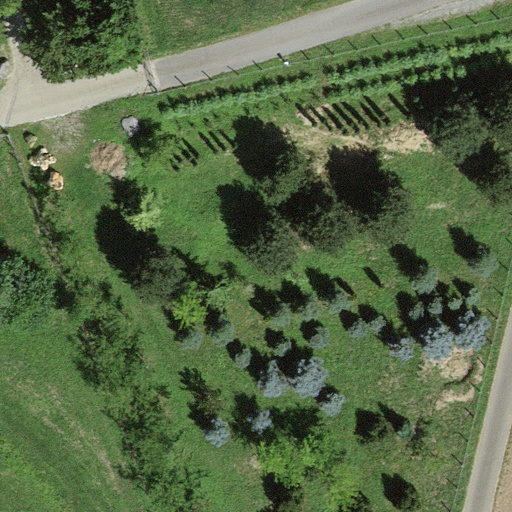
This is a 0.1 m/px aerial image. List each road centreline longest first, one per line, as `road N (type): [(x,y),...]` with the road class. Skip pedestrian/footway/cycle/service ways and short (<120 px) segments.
road 1 (track): [(368,0),(0,99)]
road 2 (track): [(480,511),(511,378)]
